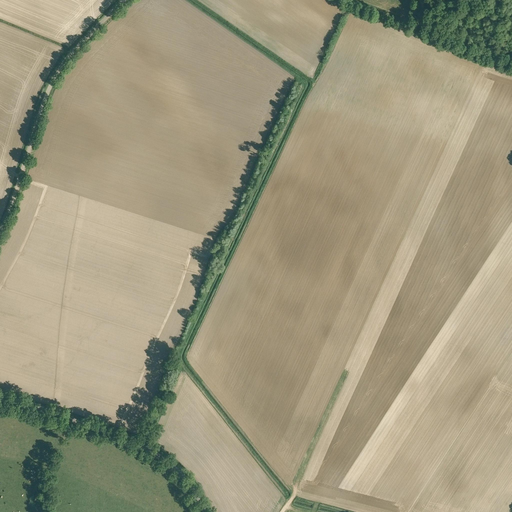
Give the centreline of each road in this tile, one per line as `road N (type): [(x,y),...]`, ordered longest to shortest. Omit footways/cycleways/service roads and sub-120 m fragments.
road 1 (unclassified): [(0,228),(48,86),(122,0)]
road 2 (tertiary): [(204,511),(178,472),(154,453),(0,398)]
